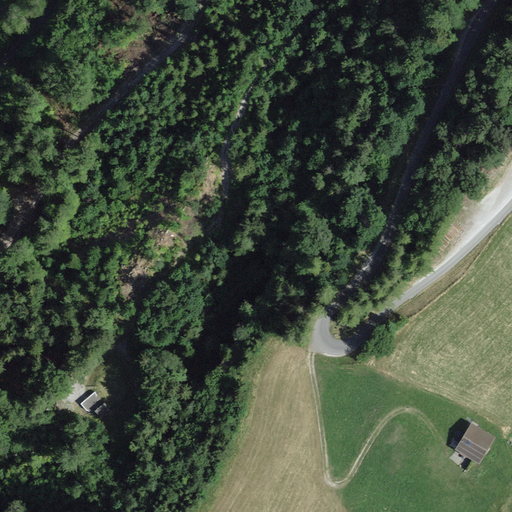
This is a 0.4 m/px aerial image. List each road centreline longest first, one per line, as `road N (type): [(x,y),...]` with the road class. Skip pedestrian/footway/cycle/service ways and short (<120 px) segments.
road 1 (unclassified): [(487,0),(439,86),(375,246),(322,319),(320,334),(331,344),(357,339),(511,199)]
road 2 (track): [(75,385),(130,335),(157,274),(233,202),(226,138),(261,71),(317,0)]
road 3 (track): [(444,449),(427,422),(398,413),(379,427),(346,483),(330,482),(310,368),(320,334)]
road 4 (track): [(15,231),(73,145),(207,0)]
